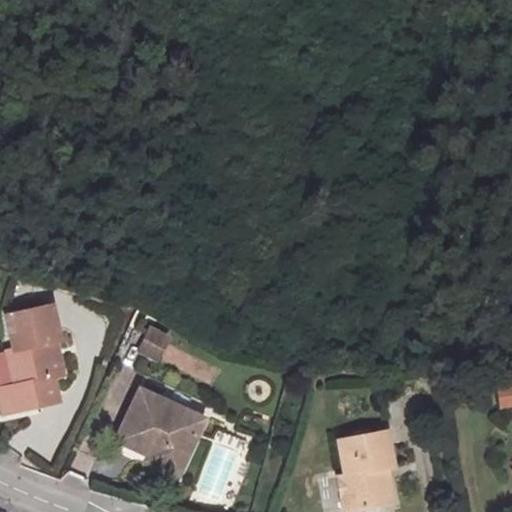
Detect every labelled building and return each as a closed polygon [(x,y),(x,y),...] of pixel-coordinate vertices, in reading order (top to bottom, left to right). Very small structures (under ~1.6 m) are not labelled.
[(37,351),(48,348),(39,314),(0,322),(0,336),(5,358),(0,359),(0,369),(5,394),(0,395),(0,396),(6,421),(51,411),(45,386),(37,351)] [(135,344),(126,368),(143,373),(151,351),(135,344)] [(56,383),(48,348),(37,351),(45,386),(56,383)] [(189,429),(129,405),(112,445),(152,462),(145,476),(173,486),(187,451),(182,448),(189,429)] [(358,511),(358,508),(386,504),(384,488),(378,489),(376,479),(388,477),(382,440),(333,446),(339,485),(330,487),(333,511),(358,511)] [(213,444),(208,459),(229,466),(233,468),(238,453),(213,444)]
